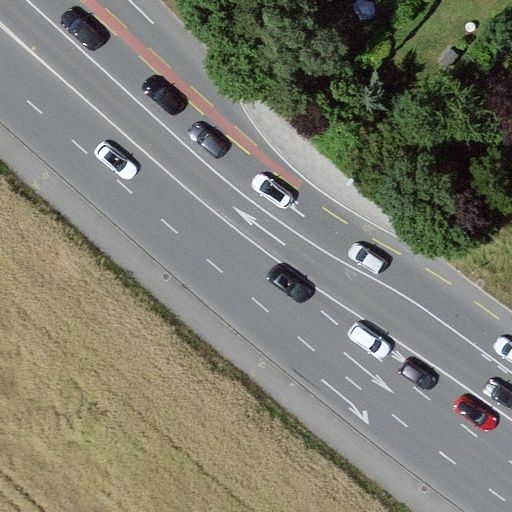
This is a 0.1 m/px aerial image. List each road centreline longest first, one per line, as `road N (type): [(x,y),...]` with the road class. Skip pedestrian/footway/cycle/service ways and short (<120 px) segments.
road 1 (secondary): [(511,428),(236,215)]
road 2 (secondary): [(236,215),(0,12)]
road 3 (tertiary): [(236,215),(88,0)]
